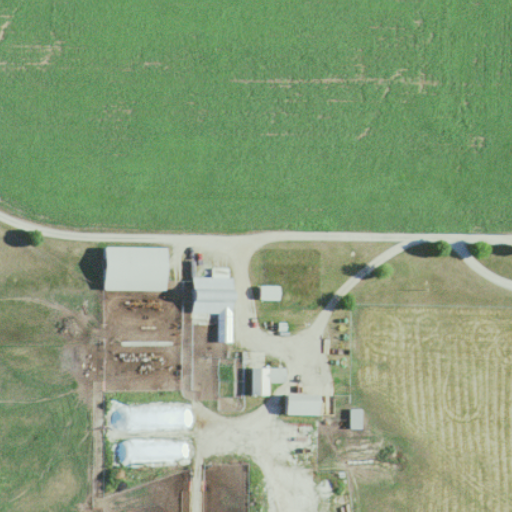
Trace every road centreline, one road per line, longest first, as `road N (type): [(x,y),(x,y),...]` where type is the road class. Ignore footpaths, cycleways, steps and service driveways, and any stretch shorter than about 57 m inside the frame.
road 1 (residential): [(511,236),(94,235)]
road 2 (residential): [(422,235),(350,278),(293,342),(270,344),(252,336),(243,319),(236,238)]
road 3 (residential): [(293,342),(288,384),(257,421),(219,426),(197,449)]
